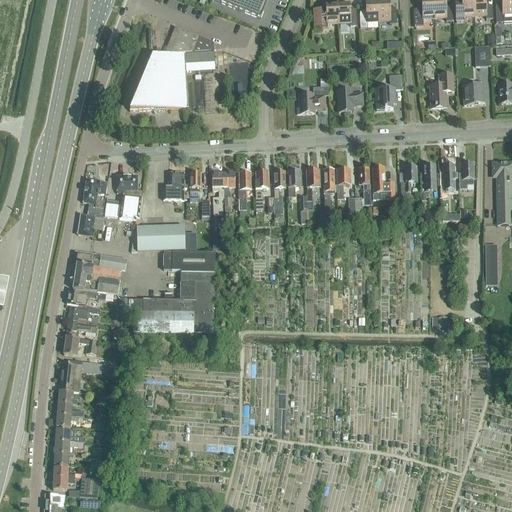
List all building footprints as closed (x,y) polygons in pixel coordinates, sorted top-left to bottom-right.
[(208,0),(260,21),(268,0),(208,0)] [(462,0),(461,0),(461,6),(455,6),(455,10),(456,22),(463,22),(463,19),(474,18),(473,0),(462,0)] [(492,21),(492,8),(486,8),(485,0),(473,0),(474,18),(485,18),(486,21),(492,21)] [(511,0),(501,0),(501,7),(495,8),(496,24),(511,23),(511,0)] [(452,23),(452,10),(446,10),(445,1),(433,2),(434,20),(445,20),(446,23),(452,23)] [(422,11),(413,12),(414,29),(423,28),(423,21),(434,20),(433,2),(421,2),(422,11)] [(378,23),(389,23),(390,26),(396,26),(396,9),(389,9),(389,4),(377,5),(378,23)] [(366,14),(359,15),(360,29),(367,29),(367,24),(378,23),(377,5),(365,5),(366,14)] [(350,28),(357,28),(356,15),(350,15),(349,6),(337,7),(338,25),(350,25),(350,28)] [(325,12),(312,12),(313,30),(327,29),(327,26),(338,25),(337,7),(325,7),(325,12)] [(152,57),(129,113),(185,110),(188,110),(186,73),(185,66),(214,64),(214,54),(213,44),(199,38),(175,29),(164,56),(163,56),(160,56),(160,52),(156,52),(157,56),(154,56),(152,57)] [(495,37),(487,37),(487,48),(496,47),(495,37)] [(475,69),(490,68),(489,48),(474,49),(475,69)] [(511,49),(496,50),(496,58),(511,56),(511,49)] [(453,76),(438,77),(439,87),(430,87),(431,100),(429,101),(430,109),(426,109),(426,110),(445,109),(445,99),(446,98),(446,94),(454,94),(453,76)] [(402,92),(402,77),(389,78),(389,90),(376,91),(376,104),(376,112),(393,111),(392,106),(396,106),(395,92),(402,92)] [(484,105),(483,82),(471,82),(472,88),(463,88),(464,108),(473,107),(473,105),(484,105)] [(511,85),(497,87),(499,106),(511,105),(511,85)] [(313,96),(299,97),(299,110),(296,110),(296,117),(314,116),(314,111),(325,110),(324,98),(329,98),(328,89),(327,89),(320,89),(313,89),(313,96)] [(352,95),(351,92),(337,92),(338,115),(353,114),(352,108),(363,107),(362,95),(352,95)] [(511,179),(511,178),(511,164),(493,165),(493,179),(496,179),(496,227),(511,227),(511,179)] [(462,176),(458,176),(459,192),(467,191),(466,186),(473,186),(472,166),(472,165),(465,165),(465,166),(461,166),(462,176)] [(446,167),(443,167),(443,174),(439,174),(440,197),(448,197),(447,192),(448,192),(448,183),(454,182),(454,167),(453,167),(453,166),(446,166),(446,167)] [(424,172),(420,173),(421,194),(425,194),(429,193),(429,189),(436,189),(435,183),(435,168),(434,168),(434,167),(427,167),(427,168),(424,168),(424,172)] [(373,202),(380,202),(379,195),(386,195),(387,201),(394,201),(393,186),(386,187),(386,180),(384,180),(384,169),(382,169),(381,168),(378,169),(377,170),(372,170),(373,202)] [(409,199),(409,194),(410,194),(410,185),(416,184),(416,169),(415,169),(415,168),(408,168),(408,169),(405,169),(405,185),(400,185),(401,200),(409,199)] [(343,187),(350,187),(349,171),(345,171),(345,170),(337,171),(338,187),(337,187),(337,202),(343,201),(343,187)] [(369,170),(361,170),(359,171),(359,187),(363,187),(364,208),(370,208),(369,187),(369,170)] [(328,172),(323,172),(324,187),(323,187),(324,196),(324,215),(332,214),(332,202),(330,202),(329,193),(334,193),(333,172),(332,172),(331,171),(329,171),(328,172)] [(282,198),(279,197),(279,190),(285,189),(285,173),(283,173),(282,172),(279,173),(278,174),(273,174),(274,193),(274,199),(274,215),(274,217),(283,217),(282,198)] [(307,197),(305,197),(305,199),(305,204),(306,204),(312,204),(311,196),(311,189),(319,188),(319,172),(306,173),(307,196),(307,197)] [(246,212),(245,192),(251,191),(250,175),(249,175),(247,173),(244,174),(243,175),(239,175),(239,186),(237,186),(238,212),(239,212),(243,212),(246,212)] [(255,183),(255,201),(256,212),(263,211),(262,197),(261,197),(261,190),(269,190),(268,174),(266,174),(265,173),(262,173),(261,174),(255,175),(256,183),(255,183)] [(289,190),(288,190),(288,199),(295,199),(295,189),(300,188),(300,173),(288,173),(289,190)] [(183,203),(184,190),(187,190),(187,184),(184,184),(184,175),(175,175),(174,174),(171,174),(170,175),(169,175),(169,184),(168,185),(168,190),(163,190),(163,202),(183,203)] [(190,175),(189,196),(189,204),(197,204),(198,195),(197,195),(197,190),(200,190),(200,176),(199,176),(198,174),(195,174),(194,175),(190,175)] [(213,176),(211,176),(212,189),(212,190),(212,194),(219,194),(219,200),(212,200),(213,218),(222,218),(222,200),(224,200),(223,175),(218,176),(217,174),(214,174),(213,176)] [(228,175),(223,175),(224,200),(230,200),(230,195),(229,195),(229,189),(235,189),(235,175),(233,175),(232,174),(229,174),(228,175)] [(143,193),(137,192),(137,179),(117,178),(116,195),(122,195),(119,221),(137,224),(137,221),(139,221),(143,193)] [(98,183),(86,181),(82,205),(88,205),(86,218),(101,220),(102,216),(107,185),(98,183)] [(209,222),(209,218),(210,203),(202,203),(201,218),(201,222),(209,222)] [(86,218),(80,217),(77,236),(92,239),(93,232),(102,233),(104,220),(101,220),(86,218)] [(185,228),(136,229),(136,233),(137,254),(163,253),(185,253),(185,228)] [(497,247),(485,247),(485,282),(497,282),(497,247)] [(129,302),(128,314),(133,314),(133,334),(213,335),(214,274),(215,254),(185,254),(185,253),(163,253),(163,273),(180,274),(180,285),(180,302),(129,302)] [(125,273),(126,262),(100,258),(75,254),(73,265),(91,268),(125,273)] [(75,276),(73,291),(84,293),(84,292),(97,294),(98,284),(99,279),(91,278),(93,268),(77,266),(76,269),(75,276)] [(120,283),(99,279),(98,284),(97,294),(106,295),(114,296),(117,297),(120,283)] [(0,280),(0,309),(4,311),(9,282),(2,280),(0,280)] [(68,294),(67,306),(78,308),(85,309),(87,299),(99,301),(100,296),(70,291),(69,294),(68,294)] [(126,315),(128,301),(120,299),(118,314),(126,315)] [(70,309),(68,323),(78,324),(78,323),(86,324),(88,315),(92,315),(101,317),(101,312),(86,309),(86,311),(70,309)] [(438,318),(438,329),(446,329),(447,319),(438,318)] [(78,324),(68,323),(66,337),(78,339),(79,333),(95,335),(96,327),(90,326),(90,327),(78,326),(78,324)] [(117,332),(117,339),(125,340),(128,340),(129,338),(129,333),(117,332)] [(66,339),(63,357),(76,359),(78,345),(87,347),(88,342),(66,339)] [(87,347),(86,356),(95,357),(97,344),(88,342),(87,347)] [(95,366),(94,366),(74,363),(74,367),(62,366),(59,393),(73,394),(79,395),(81,373),(94,375),(95,366)] [(59,393),(58,405),(72,407),(77,407),(77,402),(72,402),(73,394),(59,393)] [(57,417),(79,419),(83,419),(83,414),(71,413),(72,407),(58,405),(57,417)] [(79,419),(57,417),(56,429),(70,431),(70,424),(78,425),(79,419)] [(55,443),(77,444),(85,445),(85,439),(69,439),(69,432),(56,431),(55,443)] [(77,450),(77,444),(55,443),(54,455),(68,456),(69,450),(77,450)] [(68,456),(54,455),(54,468),(68,468),(68,456)] [(74,481),(74,477),(67,476),(67,470),(54,470),(53,480),(74,481)] [(74,486),(74,481),(53,480),(53,492),(66,493),(67,486),(74,486)] [(68,499),(97,502),(100,481),(85,481),(85,482),(81,482),(80,493),(69,492),(68,499)] [(45,497),(44,511),(60,511),(61,509),(64,509),(64,498),(57,498),(45,497)] [(82,501),(81,510),(98,511),(99,502),(82,501)]
